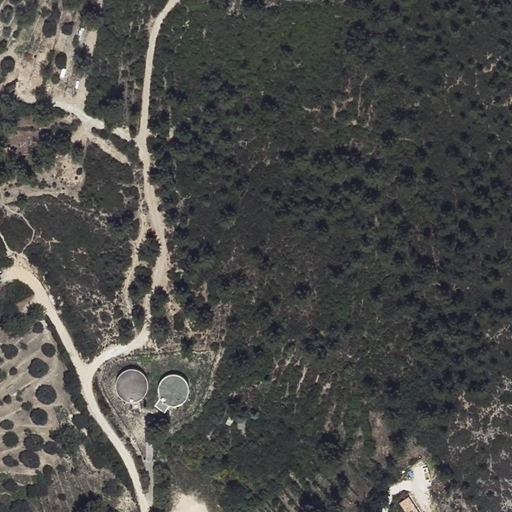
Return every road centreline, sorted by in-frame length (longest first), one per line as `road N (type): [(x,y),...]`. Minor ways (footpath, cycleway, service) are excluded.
road 1 (track): [(176,0),(151,34),(142,144),(159,246),(149,332),(86,376)]
road 2 (track): [(142,144),(63,106),(0,91)]
road 3 (track): [(86,376),(145,511)]
road 4 (track): [(86,376),(37,284),(19,272)]
